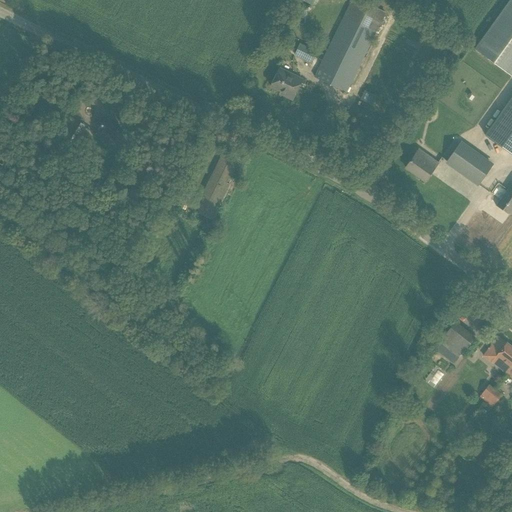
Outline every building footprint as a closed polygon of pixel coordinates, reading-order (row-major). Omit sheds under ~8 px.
[(351,0),(314,77),(346,92),(385,13),(358,0),(351,0)] [(511,0),(475,51),(511,77),(511,75),(511,0)] [(294,55),(310,64),(316,52),(299,44),(294,55)] [(279,94),(285,97),(292,100),(302,80),(279,69),(271,87),(280,92),(279,94)] [(366,90),(362,98),(373,104),(377,96),(366,90)] [(105,119),(98,130),(113,140),(121,129),(105,119)] [(68,135),(75,140),(84,126),(76,121),(68,135)] [(492,167),(459,143),(447,161),(479,185),(492,167)] [(194,212),(208,219),(237,162),(222,155),(194,212)] [(417,177),(425,182),(438,163),(427,155),(423,160),(415,155),(407,167),(418,175),(417,177)] [(496,206),(509,215),(511,210),(511,182),(502,198),(496,206)] [(439,342),(459,357),(474,338),(454,323),(439,342)] [(483,356),(511,378),(511,347),(506,343),(500,338),(494,345),(493,344),(487,352),(483,356)] [(479,397),(486,402),(495,390),(489,385),(479,397)] [(495,390),(486,402),(492,407),(501,395),(495,390)] [(469,426),(465,431),(469,435),(474,429),(469,426)]
